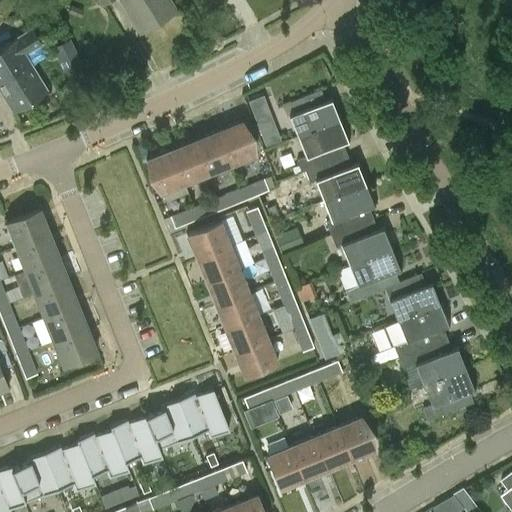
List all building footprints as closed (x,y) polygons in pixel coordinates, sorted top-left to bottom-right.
[(176,11),(168,0),(119,0),(140,33),(176,11)] [(27,31),(15,38),(0,47),(0,91),(12,110),(46,89),(24,52),(36,45),(27,31)] [(323,100),(319,89),(290,101),(289,100),(282,103),(287,116),(289,115),(298,135),(338,118),(330,98),(323,100)] [(298,135),(306,155),(296,159),(301,171),(344,153),(340,141),(347,138),(338,118),(298,135)] [(217,129),(231,164),(255,155),(241,120),(217,129)] [(217,129),(193,139),(207,174),(231,164),(217,129)] [(207,174),(193,139),(169,148),(183,183),(207,174)] [(183,183),(169,148),(146,158),(159,193),(183,183)] [(349,164),(344,153),(301,171),(301,172),(304,170),(309,182),(316,179),(324,199),(365,182),(356,161),(349,164)] [(240,188),(244,200),(268,190),(263,179),(240,188)] [(373,203),(365,182),(324,199),(333,219),(325,223),(330,235),(371,217),(367,206),(373,203)] [(240,188),(217,198),(221,209),(244,200),(240,188)] [(217,198),(194,207),(199,218),(221,209),(217,198)] [(194,207),(171,216),(176,228),(199,218),(194,207)] [(254,234),(266,229),(257,207),(245,211),(254,234)] [(17,246),(50,234),(39,208),(7,221),(17,246)] [(376,228),(371,217),(330,235),(335,247),(343,244),(351,263),(390,247),(382,226),(376,228)] [(197,257),(230,244),(220,219),(187,232),(197,257)] [(296,227),(275,235),(282,253),(303,244),(296,227)] [(266,229),(254,234),(264,258),(276,253),(266,229)] [(50,234),(17,246),(27,270),(59,257),(50,234)] [(239,267),(230,244),(197,257),(207,280),(239,267)] [(351,263),(360,284),(344,291),(349,302),(398,282),(393,270),(398,268),(390,247),(351,263)] [(285,276),(276,253),(264,258),(273,281),(285,276)] [(69,281),(59,257),(27,270),(36,294),(69,281)] [(249,291),(239,267),(207,280),(216,304),(249,291)] [(418,274),(398,282),(349,302),(349,303),(385,288),(389,297),(398,319),(438,302),(430,280),(422,284),(418,274)] [(294,300),(285,276),(273,281),(283,304),(294,300)] [(78,305),(69,281),(36,294),(46,318),(78,305)] [(0,308),(9,305),(0,282),(0,308)] [(298,286),(302,300),(316,295),(312,282),(298,286)] [(258,314),(249,291),(216,304),(225,327),(258,314)] [(294,300),(283,304),(292,328),(304,323),(294,300)] [(406,339),(398,343),(392,345),(397,357),(444,338),(439,325),(446,322),(438,302),(398,319),(406,339)] [(9,305),(0,308),(0,316),(7,333),(19,328),(9,305)] [(88,328),(78,305),(46,318),(55,341),(88,328)] [(322,351),(337,344),(333,335),(332,335),(323,313),(308,319),(322,351)] [(268,338),(258,314),(225,327),(235,351),(268,338)] [(314,348),(304,323),(292,328),(302,352),(314,348)] [(19,328),(7,333),(16,357),(28,352),(27,350),(34,347),(28,332),(21,334),(19,328)] [(88,328),(55,341),(65,364),(97,351),(88,328)] [(268,338),(235,351),(245,375),(277,362),(268,338)] [(444,338),(397,357),(402,369),(401,369),(409,390),(425,383),(464,367),(456,346),(449,348),(444,338)] [(341,343),(337,344),(322,351),(325,359),(344,351),(341,343)] [(0,389),(8,387),(0,368),(11,364),(5,350),(0,351),(0,389)] [(37,375),(28,352),(16,357),(25,379),(37,375)] [(313,370),(318,382),(342,372),(337,361),(313,370)] [(425,383),(433,403),(434,404),(422,409),(428,421),(445,414),(444,413),(471,401),(467,389),(472,387),(464,367),(425,383)] [(313,370),(290,380),(294,391),(318,382),(313,370)] [(290,380),(267,389),(272,401),(294,391),(290,380)] [(179,399),(193,435),(208,430),(211,437),(230,429),(214,388),(197,395),(195,392),(179,399)] [(272,401),(267,389),(243,398),(248,410),(272,401)] [(163,409),(147,415),(160,449),(193,435),(179,399),(162,406),(163,409)] [(163,456),(160,449),(147,415),(129,422),(128,419),(111,426),(112,429),(127,462),(141,456),(144,463),(163,456)] [(361,415),(336,425),(350,459),(375,448),(361,415)] [(350,459),(336,425),(312,435),(326,469),(350,459)] [(127,462),(112,429),(96,435),(95,432),(77,439),(79,442),(93,475),(107,470),(110,477),(130,469),(127,462)] [(312,435),(289,445),(302,479),(326,469),(312,435)] [(391,444),(400,465),(413,460),(405,439),(391,444)] [(93,475),(79,442),(62,449),(61,445),(44,452),(59,489),(74,483),(77,490),(96,482),(93,475)] [(302,479),(289,445),(266,455),(280,488),(302,479)] [(59,489),(44,452),(28,459),(29,462),(13,468),(26,502),(59,489)] [(212,466),(219,463),(215,452),(207,455),(212,466)] [(241,460),(215,470),(220,483),(246,472),(241,460)] [(26,502),(13,468),(12,465),(0,469),(0,511),(12,511),(11,508),(26,502)] [(220,483),(215,470),(190,480),(195,493),(199,491),(203,501),(218,495),(214,485),(220,483)] [(511,511),(511,471),(500,479),(507,489),(503,493),(511,505),(511,511)] [(144,493),(152,490),(147,479),(140,482),(144,493)] [(190,480),(165,491),(170,503),(195,493),(190,480)] [(146,511),(170,503),(165,491),(139,501),(142,511),(146,511)] [(111,506),(118,503),(114,492),(106,495),(111,506)] [(232,504),(235,511),(265,511),(257,494),(232,504)] [(435,511),(460,511),(465,509),(461,503),(454,494),(433,507),(435,511)]
